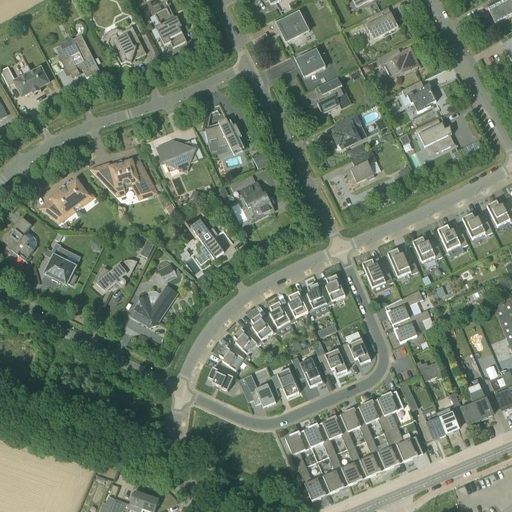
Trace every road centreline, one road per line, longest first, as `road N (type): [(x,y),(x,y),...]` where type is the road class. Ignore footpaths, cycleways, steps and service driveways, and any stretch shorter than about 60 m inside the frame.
road 1 (residential): [(338,249),(385,363),(375,381),(258,428),(179,392)]
road 2 (residential): [(0,178),(71,134),(190,93),(244,63)]
road 3 (residential): [(179,392),(198,344),(231,304),(338,249)]
road 4 (residential): [(244,63),(338,249)]
road 5 (residential): [(179,392),(0,299)]
road 6 (residential): [(338,249),(511,169)]
road 7 (unclassified): [(167,467),(0,409)]
road 8 (residential): [(511,153),(430,0)]
road 9 (tertiary): [(391,498),(511,447)]
